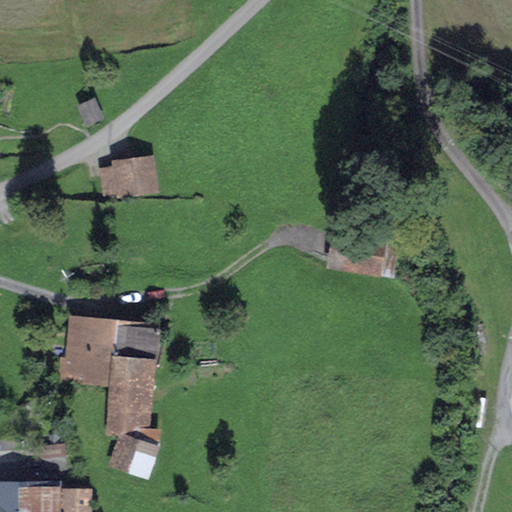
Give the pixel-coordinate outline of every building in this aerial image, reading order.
[(80,105),(88,123),(100,117),(93,99),(80,105)] [(121,191),(122,195),(152,191),(148,162),(102,169),(105,194),(121,191)] [(338,233),(332,264),(375,271),(381,240),(338,233)] [(62,361),(60,379),(111,384),(116,326),(73,322),(69,362),(62,361)] [(152,354),(154,330),(116,326),(111,384),(107,431),(127,433),(118,461),(147,472),(155,450),(156,431),(146,430),(148,404),(140,404),(142,370),(145,371),(146,353),(152,354)] [(0,511),(17,511),(18,487),(0,486),(0,511)] [(58,509),(58,487),(18,487),(17,511),(52,511),(52,509),(58,509)] [(66,493),(65,511),(86,511),(87,511),(88,494),(66,493)]
